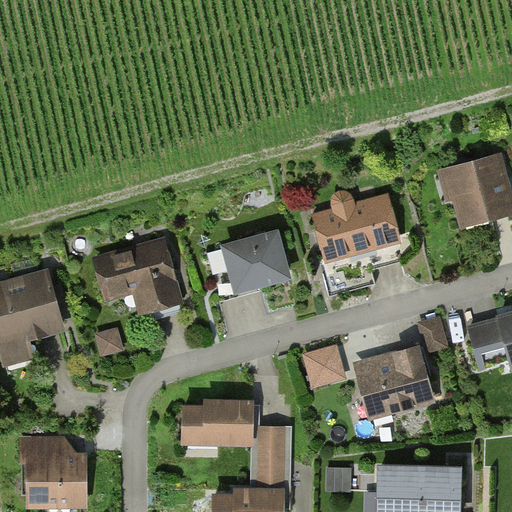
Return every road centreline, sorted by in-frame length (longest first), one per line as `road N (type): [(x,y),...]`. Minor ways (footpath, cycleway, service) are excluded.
road 1 (track): [(511,95),(0,229)]
road 2 (residential): [(133,511),(135,413),(156,376),(511,277)]
